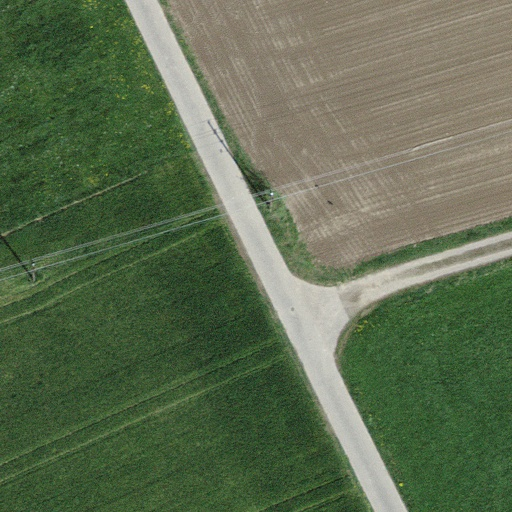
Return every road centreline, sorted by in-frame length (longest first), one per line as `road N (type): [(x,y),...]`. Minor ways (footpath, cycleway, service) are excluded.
road 1 (track): [(140,0),(389,511)]
road 2 (track): [(294,317),(511,240)]
